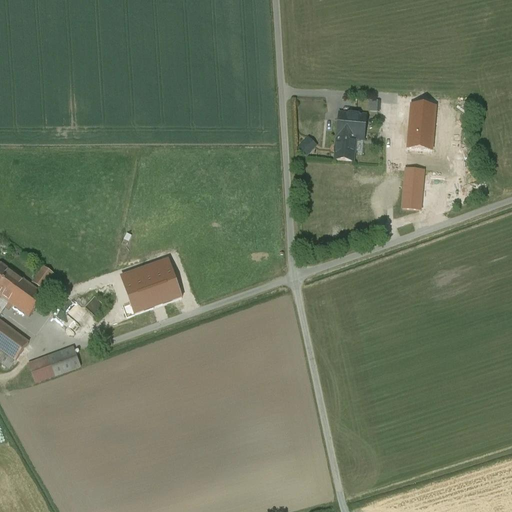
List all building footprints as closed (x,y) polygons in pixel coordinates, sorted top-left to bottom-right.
[(380,112),(380,99),(370,99),(370,112),(380,112)] [(442,109),(412,107),(402,211),(421,211),(423,173),(450,176),(452,154),(438,152),(442,109)] [(367,117),(340,114),(334,161),(354,163),(355,141),(364,141),(367,117)] [(309,137),(297,150),(307,158),(319,146),(309,137)] [(0,297),(2,299),(9,303),(30,318),(45,297),(2,265),(0,267),(0,297)] [(44,269),(33,283),(43,291),(54,276),(44,269)] [(90,303),(85,308),(97,320),(107,309),(95,297),(90,303)] [(0,317),(9,303),(2,299),(0,301),(0,362),(11,370),(29,345),(0,322),(0,317)] [(81,369),(74,350),(48,359),(48,360),(52,370),(55,378),(81,369)] [(52,370),(48,360),(31,367),(35,377),(52,370)] [(55,378),(52,370),(35,377),(38,385),(55,378)]
